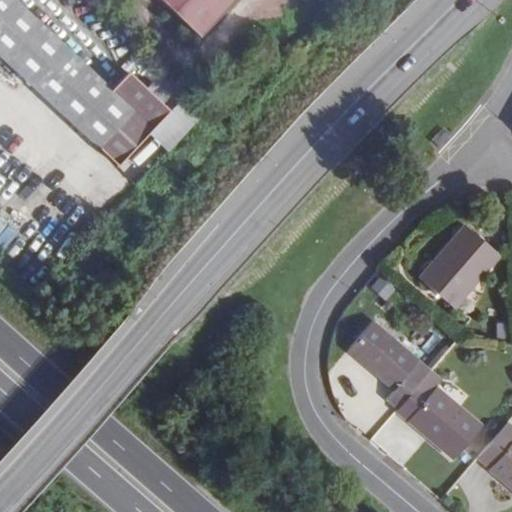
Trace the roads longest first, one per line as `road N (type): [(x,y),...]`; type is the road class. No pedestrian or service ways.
road 1 (secondary): [(0,497),(362,94),(459,0)]
road 2 (residential): [(472,160),(385,226),(349,266),(322,304),(307,347),(306,393),(317,417),(417,511)]
road 3 (trunk): [(190,511),(0,340)]
road 4 (trunk): [(0,391),(130,511)]
